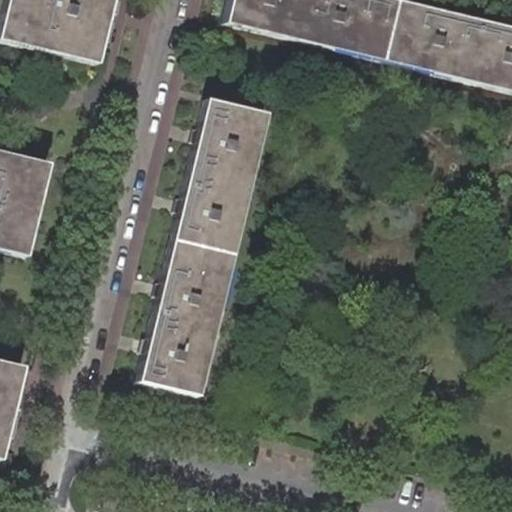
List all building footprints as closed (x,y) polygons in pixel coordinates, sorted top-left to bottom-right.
[(106,0),(1,0),(0,6),(0,42),(91,65),(106,0)] [(224,0),(220,21),(511,90),(511,33),(372,0),(224,0)] [(511,98),(511,90),(220,21),(218,28),(511,98)] [(91,65),(0,42),(0,48),(89,72),(91,65)] [(183,398),(252,116),(199,104),(130,385),(183,398)] [(259,118),(252,116),(183,398),(191,399),(259,118)] [(0,158),(0,166),(39,175),(40,168),(0,158)] [(39,175),(0,166),(0,251),(19,257),(39,175)] [(19,257),(0,251),(0,259),(17,264),(19,257)] [(0,368),(0,374),(15,378),(17,372),(0,368)] [(0,436),(15,378),(0,374),(0,436)]
